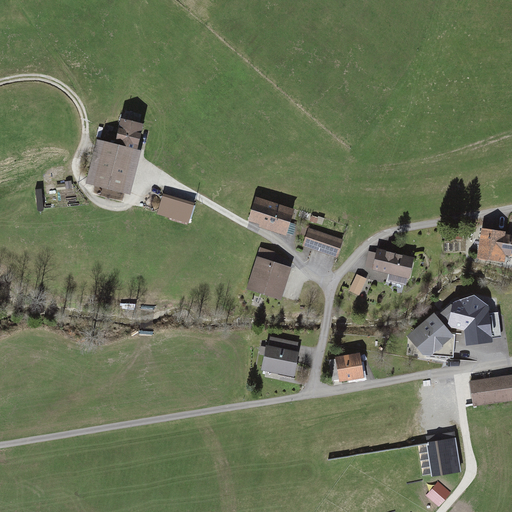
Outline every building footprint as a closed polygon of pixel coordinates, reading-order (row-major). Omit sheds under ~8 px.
[(122,148),(103,143),(92,187),(134,197),(151,127),(128,122),(122,148)] [(197,208),(166,199),(161,218),(192,227),(197,208)] [(283,235),(291,212),(257,200),(249,222),(283,235)] [(342,240),(310,230),(305,246),(337,256),(342,240)] [(511,257),(511,234),(486,232),(483,262),(511,264),(511,258),(511,257)] [(379,255),(371,254),(368,269),(387,273),(385,281),(408,286),(414,260),(380,252),(379,255)] [(283,307),(293,274),(257,262),(246,295),(283,307)] [(366,280),(356,276),(350,292),(359,296),(366,280)] [(481,335),(488,305),(459,298),(457,307),(452,328),(454,328),(481,335)] [(433,306),(440,315),(441,317),(457,307),(454,303),(447,308),(441,301),(433,306)] [(461,339),(454,328),(452,328),(457,307),(441,317),(440,315),(411,336),(432,360),(461,339)] [(299,379),(304,355),(299,354),(301,345),(271,338),(264,372),(299,379)] [(369,379),(366,357),(331,362),(334,384),(369,379)] [(511,377),(473,383),(477,408),(511,402),(511,377)] [(435,480),(465,474),(457,433),(428,439),(429,445),(419,448),(425,478),(434,476),(435,480)]
